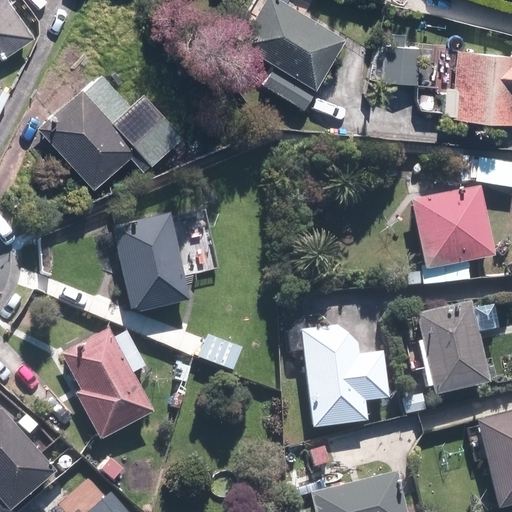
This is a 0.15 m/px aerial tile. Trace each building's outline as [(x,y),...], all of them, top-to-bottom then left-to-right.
[(5,0),(0,0),(0,52),(29,31),(5,0)] [(281,0),(263,0),(239,40),(313,85),(342,36),(281,0)] [(414,82),(416,46),(387,45),(385,81),(414,82)] [(511,54),(459,51),(456,111),(511,113),(511,54)] [(81,87),(38,127),(91,184),(129,148),(141,161),(173,132),(138,95),(127,105),(97,72),(81,87)] [(0,109),(9,89),(0,85),(0,109)] [(479,185),(413,200),(428,263),(493,249),(479,185)] [(166,217),(114,227),(129,306),(181,296),(166,217)] [(468,304),(416,314),(431,388),(483,378),(468,304)] [(214,321),(198,356),(227,369),(243,333),(214,321)] [(335,325),(304,329),(316,419),(356,413),(353,392),(381,389),(377,356),(351,359),(347,335),(335,325)] [(149,409),(107,331),(62,355),(104,433),(149,409)] [(511,357),(492,363),(498,385),(511,381),(511,357)] [(511,410),(476,420),(498,501),(511,497),(511,410)] [(0,411),(0,494),(10,506),(52,470),(0,411)] [(330,465),(326,443),(303,449),(308,470),(330,465)] [(125,470),(109,455),(95,469),(111,485),(125,470)] [(402,511),(392,471),(312,490),(317,511),(402,511)] [(74,511),(129,511),(111,491),(86,511),(81,511),(79,509),(74,511)]
